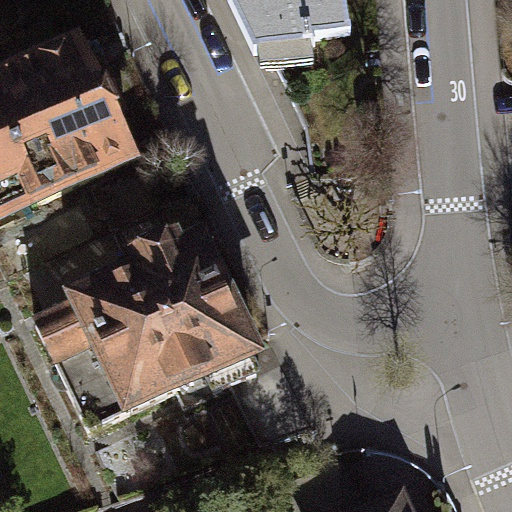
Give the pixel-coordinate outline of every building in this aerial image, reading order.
[(345,0),(229,0),(257,55),(315,47),(314,40),(351,37),(345,0)] [(0,228),(36,211),(34,208),(130,161),(109,118),(121,112),(88,44),(0,86),(0,228)] [(140,278),(36,327),(87,436),(174,396),(183,415),(257,380),(247,360),(254,357),(204,250),(181,261),(173,243),(133,262),(140,278)] [(285,491),(294,511),(360,511),(340,467),(285,491)] [(375,511),(403,511),(399,502),(375,511)]
